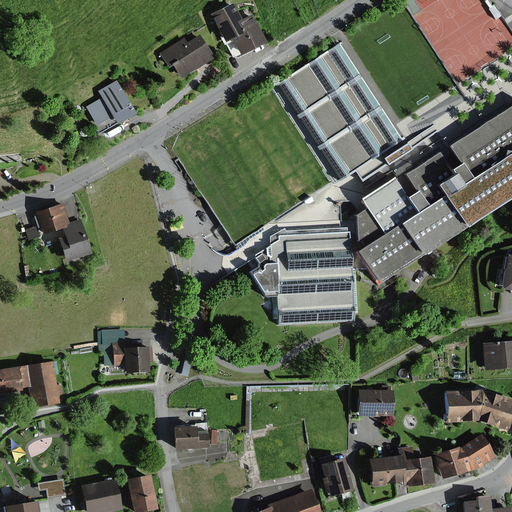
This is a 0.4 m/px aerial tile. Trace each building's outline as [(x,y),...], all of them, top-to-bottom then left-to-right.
[(246,23),(244,20),(235,4),(212,16),(223,36),(246,23)] [(267,42),(253,15),(244,20),(246,23),(223,36),(221,37),(225,45),(226,45),(233,57),(238,58),(267,42)] [(188,43),(184,38),(160,54),(170,68),(173,66),(182,79),(215,58),(200,35),(188,43)] [(341,180),(403,140),(340,43),(278,83),(341,180)] [(137,113),(117,80),(99,91),(102,98),(86,107),(97,126),(114,116),(119,124),(137,113)] [(368,209),(357,216),(359,242),(362,242),(366,248),(358,253),(379,285),(511,199),(511,107),(451,147),(462,165),(452,171),(441,154),(408,175),(419,192),(408,199),(395,179),(362,200),(368,209)] [(409,143),(385,159),(387,162),(389,165),(413,150),(411,147),(409,143)] [(64,229),(71,226),(70,223),(63,204),(37,213),(38,216),(35,216),(38,228),(42,227),(44,235),(64,229)] [(16,247),(12,216),(0,217),(0,281),(21,279),(19,259),(12,260),(11,257),(15,256),(14,247),(16,247)] [(81,219),(70,223),(71,226),(64,229),(67,238),(60,241),(66,262),(92,254),(81,219)] [(256,257),(255,257),(261,266),(251,272),(266,297),(273,297),(274,319),(279,318),(279,325),(355,322),(354,312),(357,312),(355,271),(352,271),(350,232),(348,232),(347,228),(286,231),(285,228),(270,236),(271,245),(256,255),(256,257)] [(126,348),(125,329),(98,331),(99,352),(104,352),(105,366),(125,365),(126,374),(150,372),(150,362),(153,361),(152,348),(149,348),(149,347),(126,348)] [(197,341),(190,340),(181,376),(188,377),(197,341)] [(511,341),(483,343),(486,371),(511,368),(511,341)] [(54,361),(0,369),(0,394),(24,391),(23,388),(29,387),(32,408),(61,404),(59,394),(63,394),(62,384),(58,385),(54,361)] [(359,391),(359,417),(381,417),(381,416),(394,416),(394,391),(391,391),(391,386),(381,386),(381,391),(359,391)] [(511,417),(511,399),(483,390),(446,392),(448,423),(480,421),(508,430),(511,417)] [(198,426),(175,428),(176,450),(210,448),(209,434),(207,434),(207,431),(198,432),(198,426)] [(462,446),(435,454),(442,479),(477,470),(497,457),(482,434),(462,446)] [(415,460),(413,447),(399,449),(400,456),(370,460),(373,488),(387,486),(387,484),(408,482),(405,462),(415,460)] [(346,458),(322,465),(326,478),(323,479),(327,492),(329,491),(331,497),(354,490),(346,458)] [(415,460),(405,462),(408,482),(408,487),(435,483),(431,458),(415,460)] [(182,470),(194,511),(238,511),(233,498),(239,496),(231,473),(230,473),(226,460),(206,467),(205,465),(196,465),(182,470)] [(152,475),(128,479),(134,511),(144,511),(159,509),(152,475)] [(64,480),(38,484),(39,492),(46,491),(47,499),(66,496),(64,480)] [(82,487),(87,511),(110,511),(123,509),(117,480),(82,487)] [(320,511),(312,489),(271,505),(272,507),(258,511),(320,511)] [(464,502),(465,511),(511,511),(511,507),(493,509),(491,495),(478,497),(479,501),(464,502)] [(38,511),(36,501),(3,506),(3,511),(38,511)]
